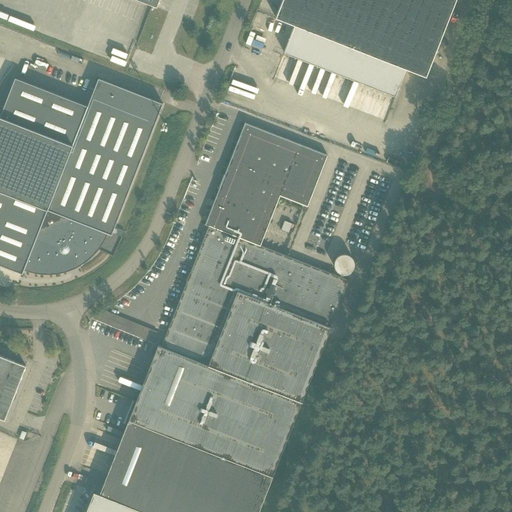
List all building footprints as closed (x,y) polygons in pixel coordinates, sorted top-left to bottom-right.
[(425,76),(455,0),(281,0),(275,17),(295,25),(284,53),(395,96),(406,69),(425,76)] [(103,238),(105,233),(111,235),(162,104),(98,78),(87,106),(15,78),(0,115),(0,265),(22,274),(24,268),(29,270),(34,271),(39,272),(45,273),(50,273),(55,272),(60,271),(65,270),(70,268),(75,266),(79,264),(83,261),(87,258),(91,254),(95,251),(98,247),(101,242),(103,238)] [(136,401),(128,420),(272,476),(349,280),(260,246),(279,198),(306,208),(327,155),(244,123),(205,225),(208,226),(190,272),(189,272),(186,282),(161,347),(157,345),(150,365),(153,366),(139,403),(136,401)] [(153,343),(157,332),(104,310),(99,313),(96,320),(153,343)] [(0,418),(4,420),(26,366),(0,355),(0,418)] [(258,511),(272,476),(128,420),(99,494),(93,492),(93,493),(85,511),(258,511)]
